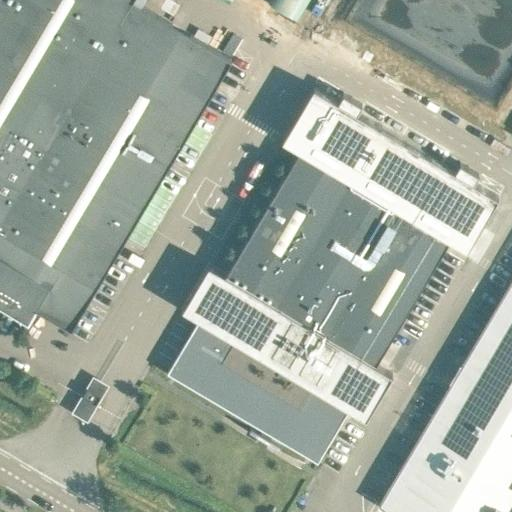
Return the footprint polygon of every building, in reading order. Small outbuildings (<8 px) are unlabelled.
[(72,327),(232,58),(133,0),(0,0),(0,298),(29,316),(27,321),(29,322),(37,307),(73,329),(73,327),(72,327)] [(272,0),(268,8),(296,24),(309,0),(272,0)] [(201,314),(167,371),(168,372),(171,367),(267,423),(261,433),(251,427),(250,429),(279,446),(280,444),(270,438),(275,428),(319,454),(316,459),(318,460),(352,402),(369,413),(393,371),(376,361),(450,237),(467,247),(499,194),(479,182),(485,173),(462,160),(456,169),(360,112),(366,103),(343,89),(338,98),(314,85),(283,138),(300,148),(227,271),(209,261),(184,303),(201,314)] [(511,511),(511,279),(380,503),(395,511),(511,511)] [(96,403),(101,395),(101,394),(105,387),(93,380),(88,387),(82,395),(83,396),(76,408),(88,415),(96,403)]
